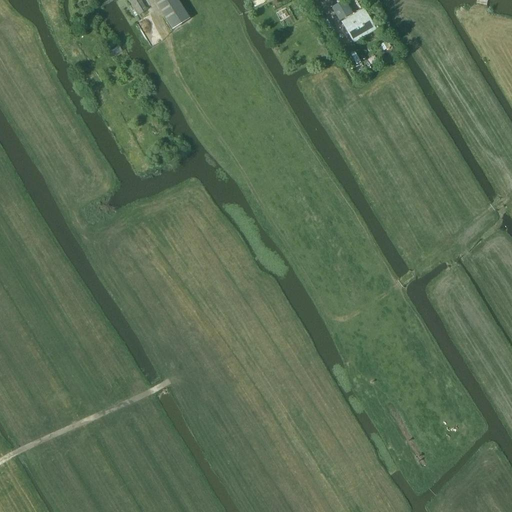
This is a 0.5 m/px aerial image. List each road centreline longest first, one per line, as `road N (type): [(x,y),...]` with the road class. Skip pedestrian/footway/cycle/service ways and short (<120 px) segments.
road 1 (track): [(511,194),(415,275),(344,320),(327,316),(182,81),(167,38)]
road 2 (track): [(0,462),(167,383)]
